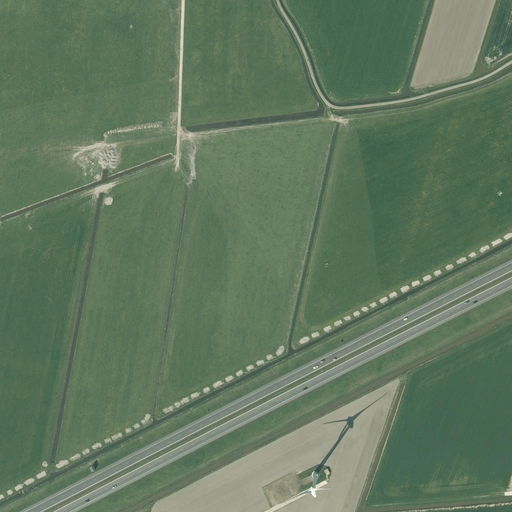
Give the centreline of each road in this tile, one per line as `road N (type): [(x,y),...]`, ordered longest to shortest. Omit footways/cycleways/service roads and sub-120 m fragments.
road 1 (motorway): [(511,264),(28,511)]
road 2 (motorway): [(56,511),(511,280)]
road 3 (unclassified): [(511,64),(413,99),(334,109),(277,0)]
